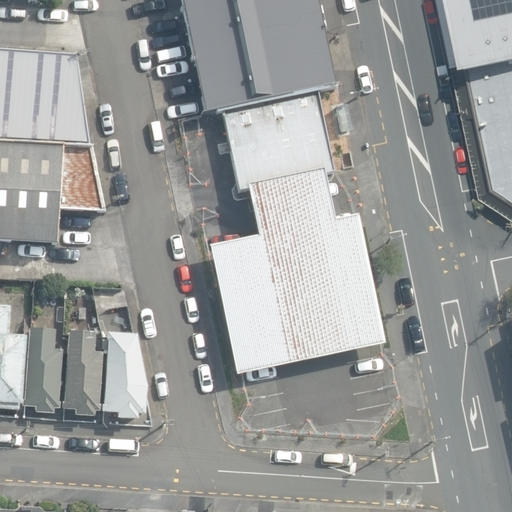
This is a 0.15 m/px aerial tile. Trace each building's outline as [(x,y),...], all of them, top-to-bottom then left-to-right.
[(177,0),(202,118),(221,114),(317,94),(335,91),(316,0),(177,0)] [(511,0),(439,0),(454,68),(455,68),(468,65),(511,55),(511,0)] [(0,140),(89,147),(75,59),(0,53),(0,140)] [(511,55),(468,65),(455,68),(482,198),(511,218),(511,55)] [(323,171),(323,177),(335,175),(317,94),(221,114),(238,194),(246,193),(245,188),(323,171)] [(340,134),(351,132),(345,107),(334,109),(340,134)] [(0,244),(55,247),(58,210),(104,213),(90,149),(88,149),(0,143),(0,244)] [(332,217),(323,177),(323,171),(245,188),(246,193),(255,232),(200,244),(230,384),(389,351),(360,211),(332,217)] [(0,411),(18,413),(19,407),(21,407),(26,339),(7,338),(9,310),(0,309),(0,411)] [(29,332),(24,408),(35,409),(34,415),(52,416),(53,412),(59,412),(62,355),(54,355),(55,334),(29,332)] [(75,418),(95,419),(95,413),(99,414),(103,356),(93,356),(94,337),(67,335),(63,412),(75,413),(75,418)] [(123,421),(144,422),(145,417),(151,417),(153,390),(142,338),(113,336),(113,344),(114,344),(111,407),(108,407),(108,414),(124,415),(123,421)]
